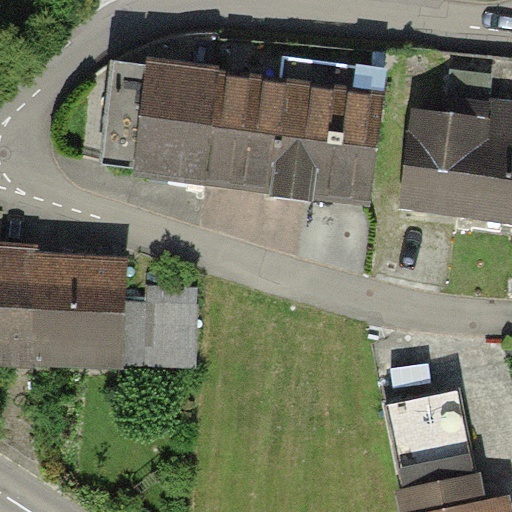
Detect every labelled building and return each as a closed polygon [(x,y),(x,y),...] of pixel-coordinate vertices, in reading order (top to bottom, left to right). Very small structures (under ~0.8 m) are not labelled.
[(380,103),(154,73),(141,172),(367,202),(380,103)] [(511,220),(511,113),(422,103),(408,207),(511,220)] [(117,265),(0,259),(0,361),(113,366),(117,265)] [(449,395),(377,411),(399,511),(442,511),(474,506),(449,395)] [(474,506),(442,511),(501,511),(500,501),(474,506)]
